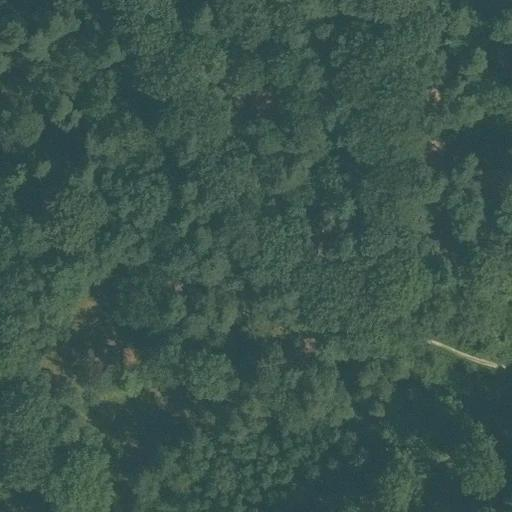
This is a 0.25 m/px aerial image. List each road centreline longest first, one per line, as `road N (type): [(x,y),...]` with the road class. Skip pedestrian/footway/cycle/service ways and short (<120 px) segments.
road 1 (track): [(390,324),(392,0)]
road 2 (track): [(511,368),(390,324)]
